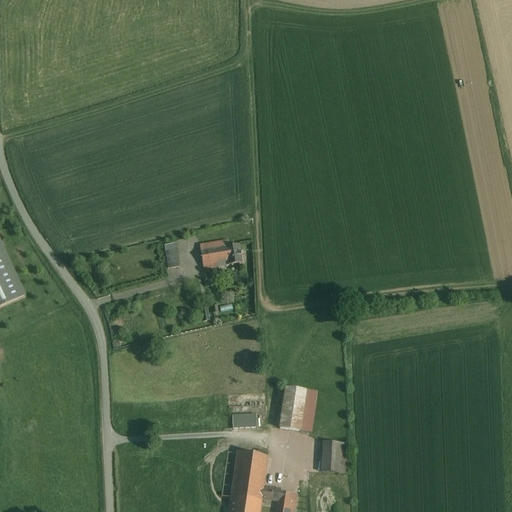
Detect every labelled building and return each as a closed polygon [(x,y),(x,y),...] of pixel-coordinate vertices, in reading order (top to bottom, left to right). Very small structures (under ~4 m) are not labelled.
[(224,242),(200,246),(204,270),(217,268),(216,262),(227,260),(225,248),(228,247),(227,241),(224,241),(224,242)] [(0,242),(0,306),(24,296),(0,242)] [(177,243),(165,244),(167,268),(179,268),(177,243)] [(228,247),(225,248),(227,260),(228,266),(242,263),(241,257),(244,256),(244,251),(240,252),(239,245),(228,247)] [(317,392),(286,388),(280,429),(312,433),(317,392)] [(233,417),(234,428),(256,427),(255,416),(233,417)] [(351,444),(324,442),(322,473),(348,475),(351,444)] [(269,458),(239,453),(230,511),(260,511),(263,499),(265,487),(269,458)] [(282,489),(265,487),(263,499),(278,501),(276,511),(294,511),(297,495),(282,493),(282,489)]
